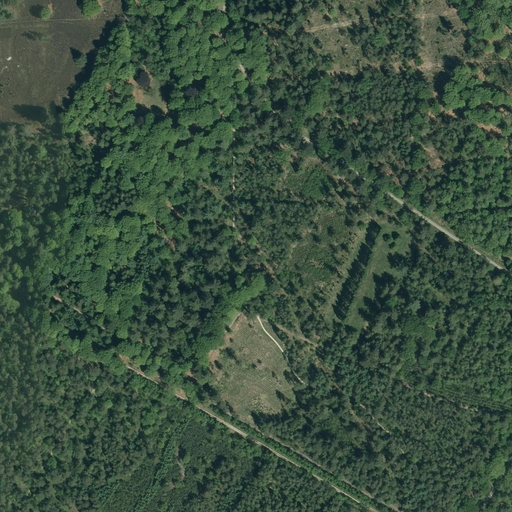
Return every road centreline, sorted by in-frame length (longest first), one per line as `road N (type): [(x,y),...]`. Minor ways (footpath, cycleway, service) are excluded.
road 1 (track): [(398,511),(176,382),(142,345),(0,273)]
road 2 (track): [(376,511),(0,291)]
road 3 (track): [(134,127),(128,167),(103,170),(90,196),(98,216),(157,245),(175,272),(191,338),(212,349)]
road 4 (track): [(231,49),(225,64),(233,243),(246,306)]
road 5 (track): [(196,407),(205,359),(246,306),(349,359)]
road 6 (track): [(110,357),(18,511)]
road 7 (track): [(209,125),(196,0)]
road 8 (track): [(151,166),(159,209),(233,237)]
